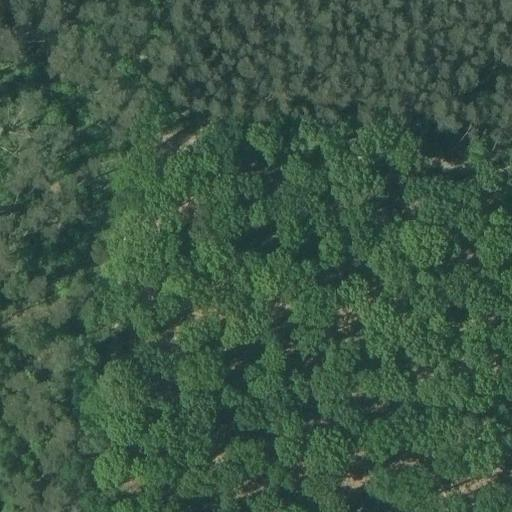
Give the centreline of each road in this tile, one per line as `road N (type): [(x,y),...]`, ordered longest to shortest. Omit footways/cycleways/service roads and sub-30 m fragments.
road 1 (track): [(159,0),(110,511)]
road 2 (track): [(147,134),(511,176)]
